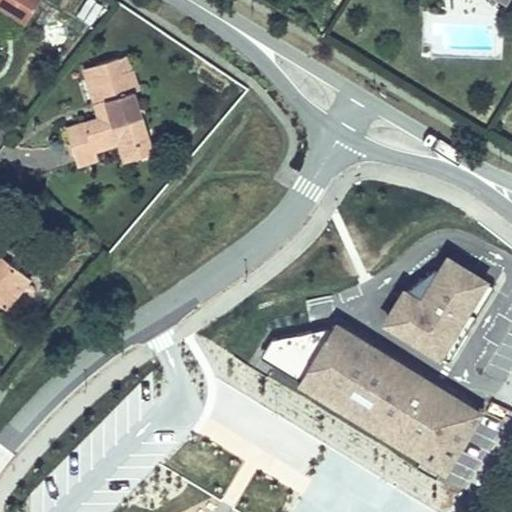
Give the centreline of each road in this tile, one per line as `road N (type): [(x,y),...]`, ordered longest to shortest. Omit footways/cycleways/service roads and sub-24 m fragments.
road 1 (tertiary): [(340,134),(271,233),(102,348),(0,452)]
road 2 (residential): [(463,377),(443,374),(375,331),(365,310),(379,285),(436,242),(476,244),(511,266)]
road 3 (tertiary): [(200,7),(340,134)]
road 4 (tertiary): [(340,134),(462,178),(511,211)]
road 5 (tertiary): [(363,97),(200,7)]
road 6 (tertiary): [(511,181),(363,97)]
